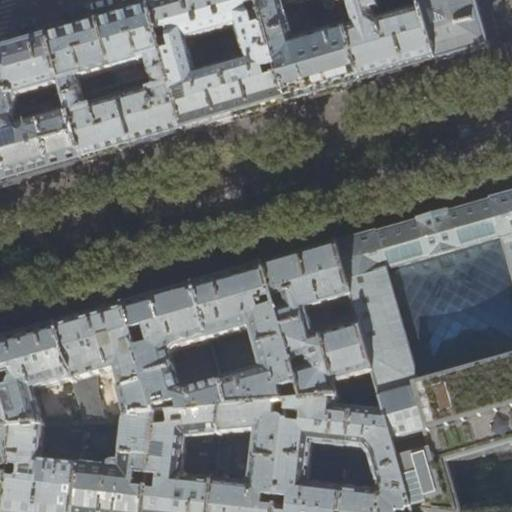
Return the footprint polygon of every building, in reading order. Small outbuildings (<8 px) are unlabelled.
[(259,7),(257,0),(176,0),(150,8),(168,71),(187,134),(240,119),(288,105),(262,17),(259,7)] [(363,84),(342,14),(339,2),(338,0),(257,0),(259,7),(267,5),(269,14),(262,17),(288,105),(324,95),(363,84)] [(338,0),(339,2),(346,0),(348,0),(352,11),(342,14),(363,84),(398,74),(438,62),(422,10),(382,22),(376,18),(374,13),(381,12),(378,1),(371,3),(370,0),(338,0)] [(419,0),(422,10),(438,62),(457,57),(491,47),(476,0),(419,0)] [(124,15),(99,22),(113,71),(148,61),(152,76),(168,71),(150,8),(124,15)] [(73,30),(49,37),(63,87),(66,95),(67,100),(83,95),(79,80),(113,71),(99,22),(73,30)] [(0,92),(19,99),(20,99),(38,93),(39,98),(51,95),(50,90),(63,87),(49,37),(13,47),(0,50),(0,92)] [(168,71),(152,76),(156,90),(122,100),(136,149),(161,141),(187,134),(168,71)] [(19,99),(0,92),(0,187),(19,182),(85,163),(70,112),(34,122),(32,117),(23,119),(25,124),(17,127),(14,119),(19,99)] [(87,110),(83,95),(67,100),(70,112),(85,163),(109,156),(136,149),(122,100),(87,110)] [(450,214),(449,213),(420,221),(420,223),(382,234),(377,235),(376,234),(338,245),(353,298),(361,325),(375,375),(381,396),(386,414),(413,509),(414,511),(511,511),(511,194),(492,200),(493,202),(478,206),(450,214)] [(299,256),(265,266),(279,316),(290,312),(294,326),(288,328),(286,321),(281,322),(293,364),(308,359),(312,371),(296,376),(299,386),(301,393),(304,403),(341,400),(337,386),(375,375),(361,325),(317,338),(310,311),(353,298),(338,245),(299,256)] [(263,266),(259,253),(233,260),(237,274),(263,266)] [(265,266),(263,266),(237,274),(229,276),(195,286),(211,342),(252,330),(264,371),(223,382),(231,410),(278,406),(283,405),(285,405),(281,391),(299,386),(296,376),(293,364),(281,322),(279,316),(265,266)] [(157,297),(125,306),(133,333),(146,329),(152,347),(138,351),(155,411),(178,405),(181,414),(224,411),(231,410),(223,382),(191,392),(181,389),(173,357),(179,351),(211,342),(195,286),(157,297)] [(58,325),(92,316),(89,303),(54,313),(58,325)] [(125,306),(92,316),(58,325),(74,381),(86,423),(107,421),(100,396),(98,376),(117,370),(123,392),(120,393),(128,419),(157,417),(155,411),(138,351),(125,355),(120,337),(133,333),(125,306)] [(24,335),(0,342),(0,379),(9,377),(12,389),(3,391),(15,429),(46,427),(36,392),(74,381),(58,325),(24,335)] [(0,430),(15,429),(3,391),(0,380),(0,430)] [(293,404),(304,403),(301,393),(291,396),(293,404)] [(341,400),(304,403),(293,404),(290,405),(289,412),(289,414),(304,415),(303,426),(288,424),(277,511),(342,511),(346,489),(309,485),(314,445),(350,448),(355,410),(356,399),(341,400)] [(276,419),(278,406),(231,410),(224,411),(221,436),(257,433),(251,484),(216,481),(212,511),(277,511),(288,424),(288,421),(285,419),(281,417),(276,419)] [(386,414),(355,410),(350,448),(366,450),(371,457),(380,486),(379,493),(346,489),(342,511),(408,511),(409,508),(413,509),(386,414)] [(224,411),(181,414),(170,415),(171,428),(156,429),(151,468),(162,469),(160,484),(150,483),(146,511),(212,511),(216,481),(184,477),(189,439),(221,436),(224,411)] [(156,429),(157,417),(128,419),(127,419),(122,463),(118,463),(114,464),(112,466),(111,469),(81,465),(76,511),(146,511),(150,483),(151,468),(156,429)] [(46,427),(15,429),(10,469),(22,470),(21,479),(9,477),(5,511),(76,511),(81,465),(43,461),(46,427)] [(0,467),(10,469),(15,429),(0,430),(0,511),(5,511),(9,477),(0,475),(0,467)]
